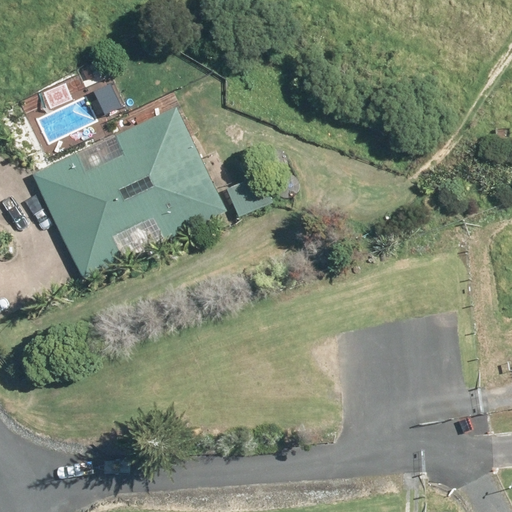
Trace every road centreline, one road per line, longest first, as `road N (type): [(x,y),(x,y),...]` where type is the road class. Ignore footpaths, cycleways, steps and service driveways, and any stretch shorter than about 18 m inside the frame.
road 1 (unclassified): [(335,463),(122,480),(4,480)]
road 2 (track): [(511,375),(435,395),(335,463)]
